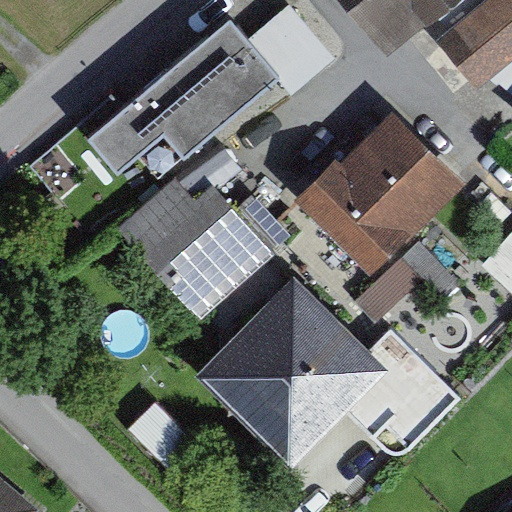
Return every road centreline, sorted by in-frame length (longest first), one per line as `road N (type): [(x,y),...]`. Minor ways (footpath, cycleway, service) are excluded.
road 1 (residential): [(0,169),(174,0)]
road 2 (residential): [(0,368),(141,511)]
